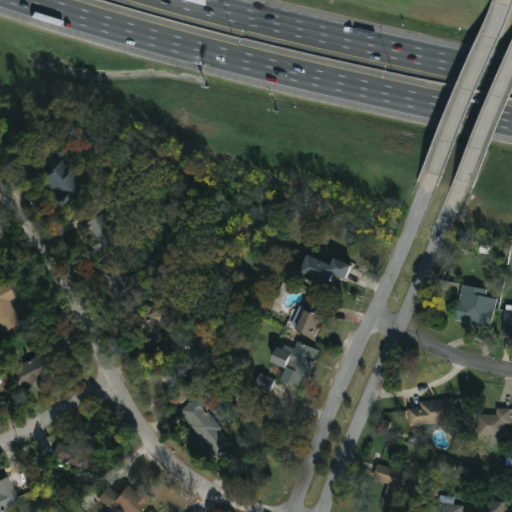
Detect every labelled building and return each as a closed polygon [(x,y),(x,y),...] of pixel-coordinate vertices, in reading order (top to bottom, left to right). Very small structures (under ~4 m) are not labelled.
[(89,184),(66,205),(59,197),(60,195),(46,179),(67,159),(89,184)] [(107,213),(115,228),(127,222),(135,236),(122,243),(121,241),(111,246),(115,254),(106,259),(93,234),(90,236),(84,225),(107,213)] [(315,253),(338,264),(341,257),(358,265),(351,279),(339,273),(333,285),(306,272),(315,253)] [(119,260),(127,277),(146,269),(153,285),(110,304),(96,271),(119,260)] [(11,300),(28,328),(18,334),(16,330),(7,335),(0,323),(0,285),(10,280),(18,296),(11,300)] [(499,299),(493,330),(471,325),(472,323),(458,320),(466,284),(481,287),(479,295),(499,299)] [(326,318),(319,333),(317,332),(315,335),(305,330),(305,329),(302,327),(311,308),(308,307),(312,297),(324,303),(320,312),(324,314),(323,317),(326,318)] [(163,317),(167,322),(170,320),(177,331),(166,338),(168,340),(160,345),(158,342),(149,347),(132,319),(161,300),(169,313),(163,317)] [(503,337),(511,337),(511,306),(504,306),(503,337)] [(322,350),(317,361),(319,362),(315,370),(314,369),(303,392),(283,382),(289,368),(277,362),(283,348),(297,355),(303,341),(322,350)] [(44,352),(54,373),(21,391),(6,363),(18,356),(19,358),(25,354),(30,360),(44,352)] [(255,387),(270,393),(275,379),(260,374),(255,387)] [(233,443),(218,455),(181,411),(202,394),(212,407),(209,410),(224,428),(222,430),(233,443)] [(454,398),(457,425),(440,427),(439,423),(412,426),(410,408),(422,407),(422,402),(454,398)] [(507,435),(481,435),(481,414),(500,414),(500,408),(511,408),(511,423),(507,423),(507,435)] [(60,441),(73,448),(75,442),(107,458),(100,473),(82,463),(80,467),(54,454),(60,441)] [(413,474),(401,508),(383,502),(389,484),(375,479),(380,464),(413,474)] [(10,508),(2,511),(0,511),(0,480),(10,475),(19,493),(16,495),(20,501),(9,506),(10,508)] [(130,485),(137,491),(142,486),(156,498),(143,511),(115,511),(99,498),(110,485),(121,495),(130,485)] [(466,506),(465,511),(432,511),(434,501),(466,506)] [(505,502),(504,503),(507,503),(507,511),(481,511),(481,502),(505,502)]
